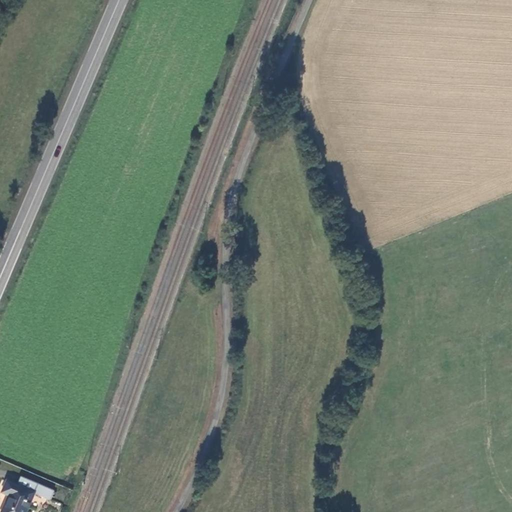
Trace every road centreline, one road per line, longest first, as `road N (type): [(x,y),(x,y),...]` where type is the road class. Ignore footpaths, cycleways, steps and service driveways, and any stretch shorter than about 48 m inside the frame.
road 1 (unclassified): [(176,511),(223,381),(232,196),(310,0)]
road 2 (secondary): [(0,276),(119,0)]
